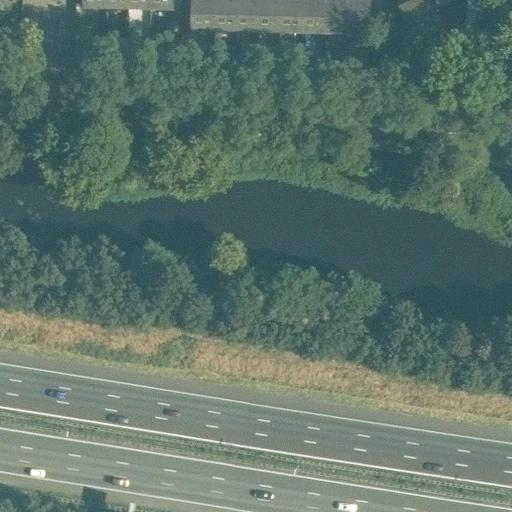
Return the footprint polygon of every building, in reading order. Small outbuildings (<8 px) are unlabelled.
[(193,0),(192,28),(215,28),(215,0),(193,0)] [(215,0),(215,28),(237,29),(237,0),(215,0)] [(237,0),(237,29),(259,29),(259,0),(237,0)] [(259,0),(259,29),(281,30),(281,0),(259,0)] [(281,0),(281,30),(280,56),(295,57),(295,30),(304,30),(304,0),(281,0)] [(304,0),(304,30),(326,31),(326,0),(304,0)] [(326,0),(326,31),(348,31),(348,0),(326,0)] [(348,0),(348,31),(369,32),(370,32),(370,0),(348,0)] [(408,0),(399,4),(406,19),(415,24),(439,28),(441,16),(435,15),(432,8),(449,1),(449,0),(408,0)] [(469,0),(465,31),(479,33),(483,0),(469,0)] [(128,37),(128,38),(128,49),(151,51),(151,38),(128,37)] [(170,53),(182,54),(183,39),(171,39),(170,53)]
